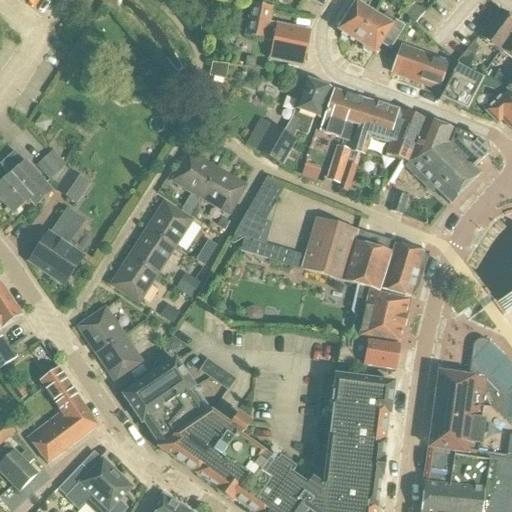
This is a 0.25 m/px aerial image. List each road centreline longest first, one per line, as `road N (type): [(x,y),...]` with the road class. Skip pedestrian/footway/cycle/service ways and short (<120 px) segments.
road 1 (residential): [(339,0),(324,47),(338,74),(472,122),(511,152)]
road 2 (residential): [(218,511),(144,465),(59,334)]
road 3 (residential): [(59,334),(185,136)]
road 4 (residential): [(418,334),(403,415),(411,449),(404,511)]
